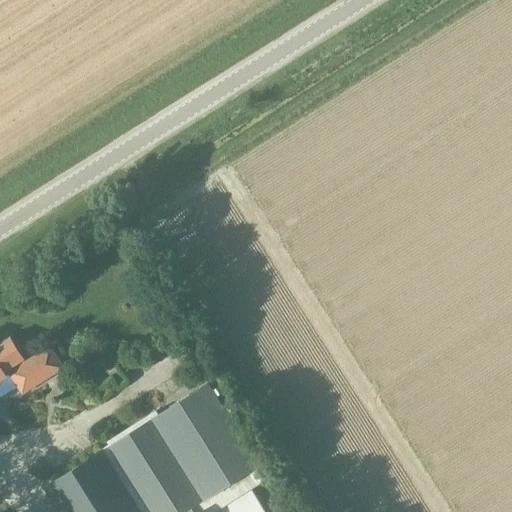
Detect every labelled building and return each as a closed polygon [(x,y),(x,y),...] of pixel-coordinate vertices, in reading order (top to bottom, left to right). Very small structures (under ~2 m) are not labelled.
[(0,380),(10,374),(22,394),(63,368),(50,347),(24,363),(22,360),(23,359),(10,338),(0,344),(0,380)] [(221,376),(212,382),(218,391),(226,385),(221,376)] [(253,471),(261,466),(209,384),(45,488),(59,511),(186,511),(237,480),(242,489),(258,479),(253,471)] [(218,511),(253,490),(249,484),(242,489),(237,480),(186,511),(218,511)] [(266,511),(253,490),(218,511),(266,511)]
